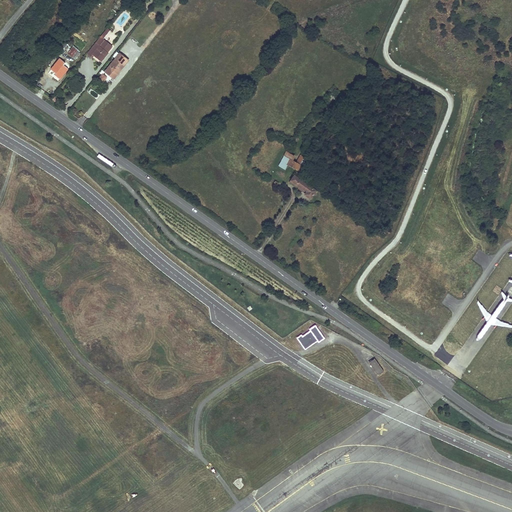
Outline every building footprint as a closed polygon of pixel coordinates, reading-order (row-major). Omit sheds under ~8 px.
[(144,49),(154,36),(146,29),(140,37),(139,37),(134,43),(136,45),(137,44),(144,49)] [(111,47),(100,36),(87,52),(86,53),(92,58),(94,56),(101,62),(108,54),(107,53),(111,47)] [(65,43),(61,48),(68,53),(72,47),(66,42),(65,43)] [(72,47),(68,53),(72,56),(71,58),(74,61),(80,53),(79,53),(82,49),(79,47),(78,49),(73,46),(72,47)] [(112,79),(127,61),(119,54),(104,72),(112,79)] [(64,64),(59,59),(50,70),(54,74),(53,76),(58,80),(66,69),(62,66),(64,64)] [(108,78),(102,73),(98,79),(103,83),(108,78)] [(96,98),(99,94),(92,89),(89,93),(96,98)] [(333,94),(327,100),(331,103),(336,97),(333,94)] [(297,135),(291,143),(293,145),(300,137),(297,135)] [(289,158),(286,164),(296,170),(302,160),(298,158),(296,163),(291,160),(293,157),(291,155),(289,158)] [(302,160),(296,170),(302,173),(303,172),(310,160),(300,155),(298,158),(302,160)] [(286,164),(289,158),(284,156),(279,165),(283,168),(286,164)] [(308,196),(314,188),(294,175),(290,180),(307,191),(305,194),(308,196)] [(307,191),(290,180),(289,183),(302,192),(305,194),(307,191)] [(314,188),(308,196),(311,198),(317,190),(314,188)] [(324,338),(315,325),(309,329),(310,330),(302,336),(301,334),(296,338),(304,349),(317,341),(318,342),(324,338)] [(377,376),(383,371),(374,359),(368,363),(377,376)]
